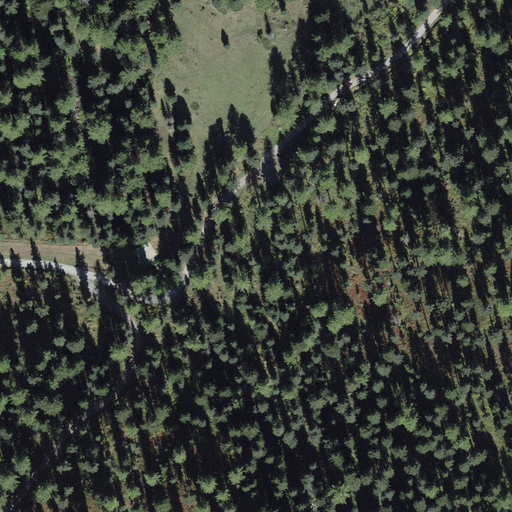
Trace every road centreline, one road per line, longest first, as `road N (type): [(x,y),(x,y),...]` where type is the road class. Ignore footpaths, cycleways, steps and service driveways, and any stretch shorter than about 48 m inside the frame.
road 1 (track): [(448,0),(409,45),(335,94),(234,192),(165,299),(78,272),(0,261)]
road 2 (track): [(78,272),(132,323),(137,359),(119,392),(74,423),(4,511)]
